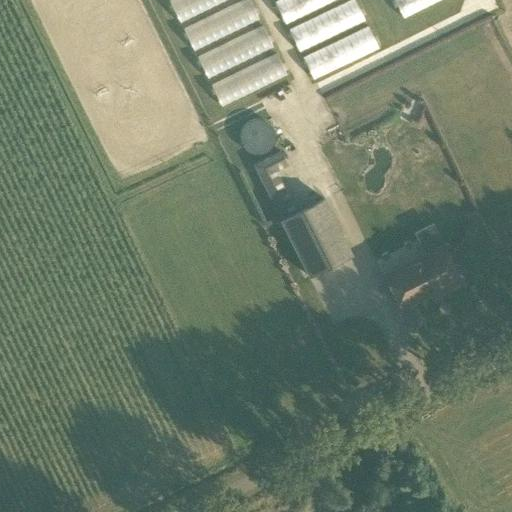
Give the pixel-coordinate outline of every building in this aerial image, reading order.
[(169,0),(180,22),(227,0),(169,0)] [(241,0),(183,28),(194,51),(260,19),(250,0),(241,0)] [(285,23),(335,0),(277,0),(275,1),(285,23)] [(299,50),(366,22),(356,0),(354,0),(289,28),(299,50)] [(394,0),(403,17),(438,0),(394,0)] [(207,77),(274,48),(264,26),(198,55),(207,77)] [(313,79),(379,49),(369,26),(303,56),(313,79)] [(278,53),(211,83),(221,105),(288,75),(278,53)] [(262,116),(240,129),(254,154),(276,141),(262,116)] [(281,220),(296,212),(276,171),(288,166),(280,150),(252,164),(258,176),(281,220)] [(296,212),(281,220),(309,277),(352,255),(324,199),(296,212)] [(453,265),(443,245),(384,275),(401,308),(441,288),(443,292),(462,283),(460,279),(462,278),(463,273),(460,266),(455,265),(453,265)]
